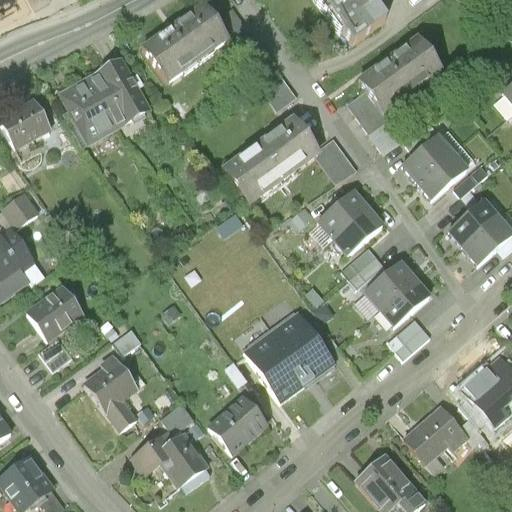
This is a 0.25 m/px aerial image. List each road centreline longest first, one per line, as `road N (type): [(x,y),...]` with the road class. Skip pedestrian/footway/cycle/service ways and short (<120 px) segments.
road 1 (residential): [(478,325),(244,511)]
road 2 (residential): [(243,0),(368,169)]
road 3 (residential): [(0,375),(48,444),(116,511)]
road 4 (residential): [(381,187),(478,325)]
road 5 (tertiary): [(139,0),(0,75)]
